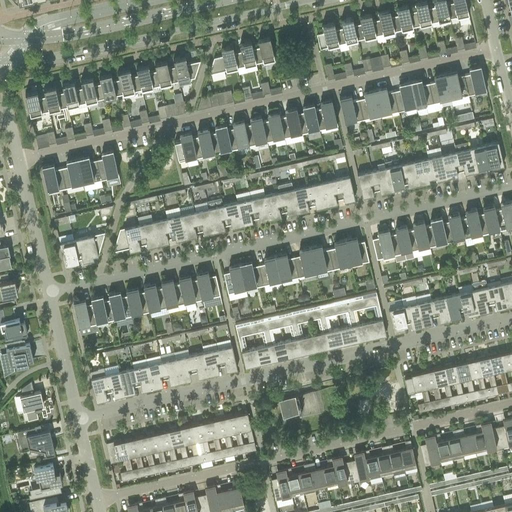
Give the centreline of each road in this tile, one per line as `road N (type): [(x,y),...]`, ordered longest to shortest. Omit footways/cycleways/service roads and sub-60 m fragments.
road 1 (residential): [(17,160),(497,50)]
road 2 (unclassified): [(50,295),(511,187)]
road 3 (unclassified): [(78,419),(511,321)]
road 4 (unclassified): [(97,502),(511,405)]
road 5 (secondary): [(0,61),(312,0)]
road 6 (secondary): [(236,0),(0,43)]
road 7 (residential): [(50,295),(17,160)]
road 8 (residential): [(78,419),(50,295)]
